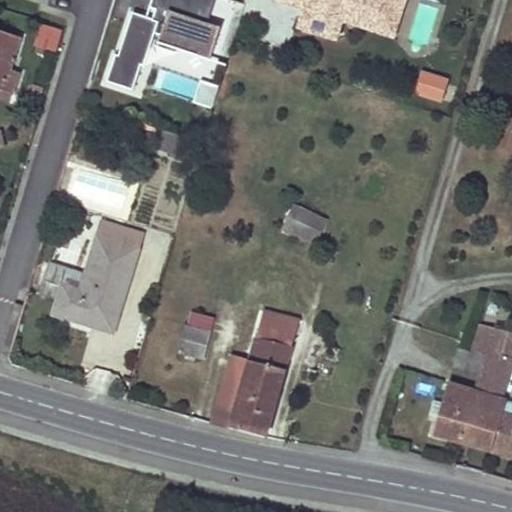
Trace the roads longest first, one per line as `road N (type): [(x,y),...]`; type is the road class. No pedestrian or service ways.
road 1 (secondary): [(0,391),(253,458),(511,510)]
road 2 (unknown): [(336,473),(359,406),(396,351),(448,309),(511,286)]
